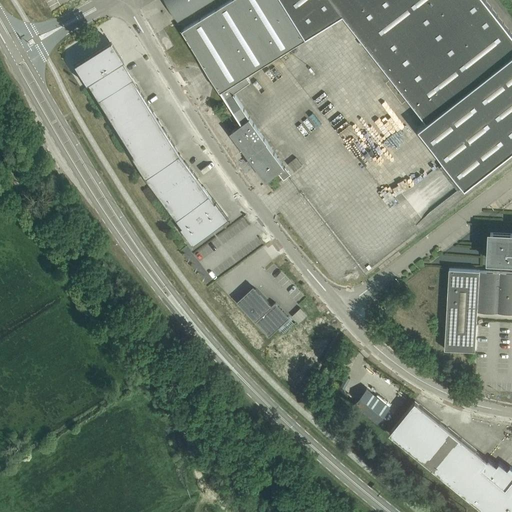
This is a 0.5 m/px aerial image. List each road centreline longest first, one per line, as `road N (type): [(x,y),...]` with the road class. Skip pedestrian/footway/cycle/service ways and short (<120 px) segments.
road 1 (primary): [(391,511),(208,342),(109,211),(16,54)]
road 2 (unclassified): [(342,308),(244,194),(123,0)]
road 3 (unclassified): [(342,308),(511,179)]
road 4 (unclassified): [(511,410),(432,387),(372,343),(342,308)]
